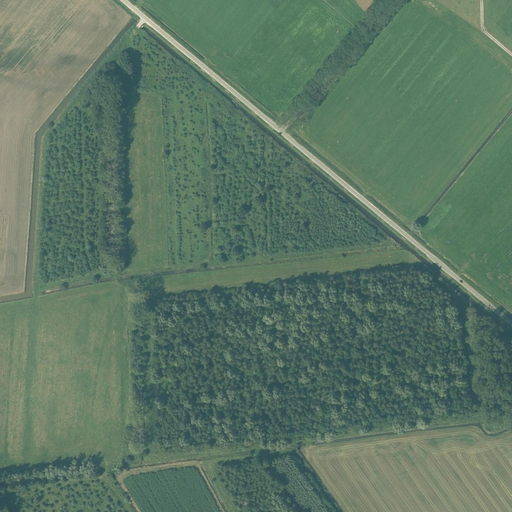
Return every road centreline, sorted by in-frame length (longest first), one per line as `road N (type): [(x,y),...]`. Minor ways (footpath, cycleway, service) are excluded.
road 1 (tertiary): [(511,324),(122,0)]
road 2 (unknown): [(282,133),(389,0)]
